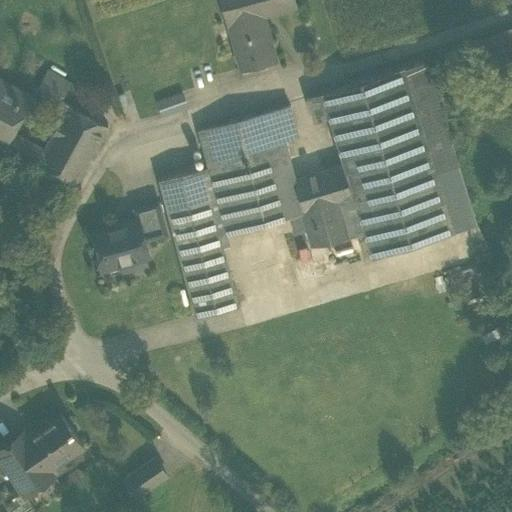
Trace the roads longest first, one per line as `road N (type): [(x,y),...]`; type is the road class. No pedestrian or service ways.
road 1 (unclassified): [(511,16),(114,137),(48,246),(50,279),(81,371)]
road 2 (unclassified): [(267,511),(127,386),(81,371)]
